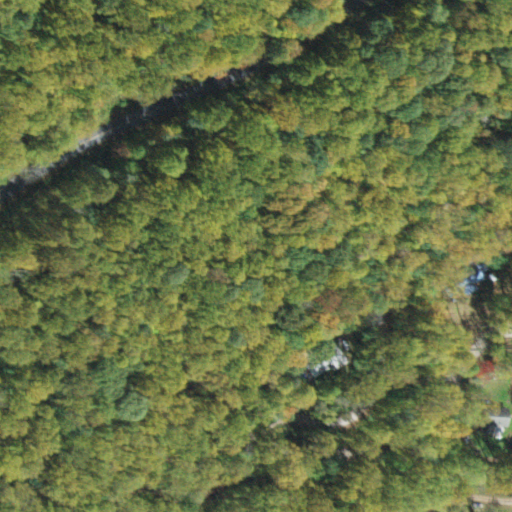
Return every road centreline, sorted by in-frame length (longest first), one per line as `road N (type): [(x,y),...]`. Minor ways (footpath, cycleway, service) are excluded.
road 1 (residential): [(275,443),(270,426),(280,413),(341,420),(374,392),(385,351),(384,281),(462,182),(511,61)]
road 2 (secondary): [(0,195),(59,154),(248,66),(354,0)]
road 3 (residential): [(511,328),(481,346),(417,418),(384,440),(336,453),(275,443)]
